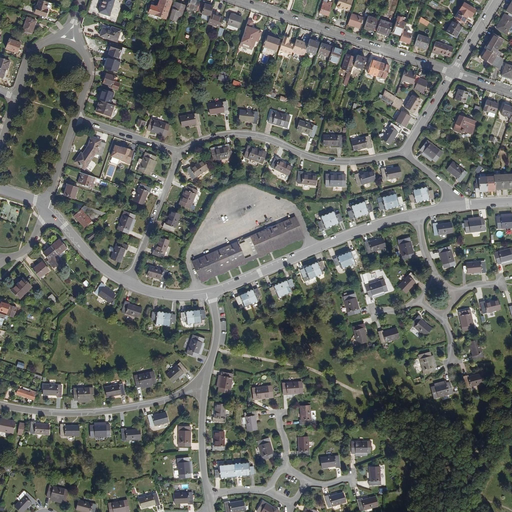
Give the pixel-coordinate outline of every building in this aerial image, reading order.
[(48,2),(43,0),(39,0),(35,13),(45,16),(48,9),(46,9),(48,2)] [(110,16),(115,0),(104,0),(100,13),(110,16)] [(151,6),(148,14),(158,17),(163,0),(160,0),(157,8),(151,6)] [(166,20),(172,1),(167,0),(163,0),(158,17),(166,20)] [(194,0),(191,0),(189,9),(197,11),(200,2),(194,0)] [(337,0),(336,3),(340,4),(341,1),(346,2),(343,8),(348,10),(351,0),(337,0)] [(338,10),(341,8),(343,8),(346,2),(341,1),(340,4),(336,3),(335,6),(336,6),(336,7),(337,9),(338,10)] [(183,18),(187,6),(176,2),(170,19),(178,22),(180,17),(183,18)] [(325,6),(326,3),(323,2),(319,13),(328,16),(331,8),(325,6)] [(204,4),(200,16),(208,18),(210,12),(212,7),(204,4)] [(475,11),(464,4),(460,10),(471,17),(475,11)] [(470,18),(471,17),(460,10),(459,11),(460,12),(455,19),(463,24),(468,16),(470,18)] [(208,18),(207,23),(219,28),(223,18),(216,16),(216,14),(210,12),(208,18)] [(229,24),(233,26),(237,16),(231,14),(227,24),(229,24)] [(358,28),(362,18),(351,14),(347,24),(358,28)] [(239,28),(243,18),(237,16),(233,26),(238,27),(239,28)] [(429,27),(432,23),(420,16),(419,21),(429,27)] [(371,32),(375,21),(367,18),(363,29),(371,32)] [(36,36),(41,23),(32,20),(27,32),(36,36)] [(392,34),(400,37),(402,32),(405,23),(397,20),(392,34)] [(388,36),(391,25),(379,21),(375,32),(380,34),(380,33),(388,36)] [(463,27),(454,21),(447,32),(456,38),(463,27)] [(511,27),(502,21),(499,27),(508,33),(511,27)] [(248,26),(242,43),(254,48),(256,42),(260,31),(252,28),(248,26)] [(505,38),(508,33),(499,27),(495,33),(505,38)] [(119,43),(123,31),(114,28),(113,31),(106,29),(103,37),(119,43)] [(407,44),(410,35),(402,32),(400,37),(399,41),(407,44)] [(414,46),(423,49),(426,38),(417,35),(414,46)] [(277,50),(290,54),(290,52),(293,45),(290,44),(290,46),(281,42),(283,37),(282,36),(277,50)] [(275,50),(278,40),(269,37),(265,48),(266,49),(267,47),(275,50)] [(286,42),(287,38),(283,37),(281,42),(290,46),(290,44),(286,42)] [(19,51),(23,41),(11,38),(8,47),(19,51)] [(502,44),(491,38),(485,48),(495,55),(502,44)] [(317,43),(308,39),(306,44),(304,51),(313,54),(317,43)] [(299,41),(294,40),(293,45),(290,52),(302,56),(304,51),(306,44),(302,43),(302,44),(299,43),(299,41)] [(450,58),(453,49),(435,42),(431,53),(435,55),(435,53),(439,54),(450,58)] [(325,56),(328,47),(319,44),(316,53),(325,56)] [(113,52),(111,59),(120,62),(125,49),(118,47),(115,45),(113,52)] [(336,63),(340,50),(332,47),(327,60),(336,63)] [(486,66),(501,75),(503,71),(504,67),(506,62),(495,55),(485,48),(476,63),(485,68),(486,66)] [(348,73),(353,58),(344,55),(340,69),(346,72),(343,81),(346,82),(349,73),(348,73)] [(360,69),(363,58),(355,56),(351,67),(360,69)] [(9,67),(11,62),(0,58),(0,77),(3,79),(6,70),(8,66),(9,67)] [(120,74),(123,63),(120,62),(111,59),(107,69),(120,74)] [(370,61),(366,73),(375,76),(379,63),(370,61)] [(383,79),(388,66),(379,63),(375,76),(383,79)] [(505,72),(502,80),(511,83),(511,81),(511,70),(506,69),(507,68),(504,67),(503,71),(505,72)] [(401,82),(413,86),(417,76),(417,75),(413,73),(412,74),(409,73),(405,72),(401,82)] [(118,83),(120,79),(107,75),(104,84),(110,86),(109,89),(115,91),(119,92),(121,84),(118,83)] [(158,87),(161,77),(156,75),(155,76),(153,83),(152,86),(158,87)] [(227,83),(228,78),(219,75),(217,80),(227,83)] [(420,79),(420,77),(417,76),(413,86),(412,89),(416,91),(424,94),(428,82),(420,79)] [(104,90),(100,101),(101,101),(111,105),(115,93),(104,90)] [(465,105),(469,94),(458,91),(455,102),(465,105)] [(382,92),(380,101),(389,106),(393,109),(398,112),(402,105),(382,92)] [(414,114),(421,101),(413,96),(405,109),(414,114)] [(112,117),(115,106),(111,105),(101,101),(98,112),(112,117)] [(495,116),(498,106),(486,102),(483,114),(488,115),(489,114),(495,116)] [(226,117),(231,116),(229,103),(210,106),(211,117),(226,114),(226,117)] [(511,109),(504,107),(502,116),(510,119),(511,113),(511,109)] [(259,127),(261,114),(242,113),(241,123),(255,124),(255,127),(259,127)] [(289,129),(292,118),(273,113),(270,124),(274,125),(273,127),(285,130),(285,128),(289,129)] [(404,130),(410,119),(401,114),(395,124),(404,130)] [(197,129),(201,128),(199,116),(181,119),(183,129),(196,127),(197,129)] [(459,120),(466,122),(466,121),(459,118),(456,124),(453,133),(461,136),(462,134),(466,135),(467,131),(464,128),(464,126),(458,124),(459,120)] [(470,122),(466,120),(466,121),(466,122),(459,120),(458,124),(464,126),(464,128),(467,131),(470,122)] [(166,137),(170,127),(151,121),(147,131),(151,132),(151,134),(162,138),(162,136),(166,137)] [(313,141),(318,128),(301,122),(297,132),(310,136),(309,139),(313,141)] [(398,136),(400,131),(390,125),(380,141),(388,146),(395,134),(398,136)] [(338,149),(343,149),(343,135),(324,137),(324,147),(338,146),(338,149)] [(370,149),(374,147),(370,135),(353,141),(356,151),(369,146),(370,149)] [(94,155),(97,156),(100,157),(101,158),(105,145),(99,143),(100,142),(91,139),(88,147),(85,152),(82,157),(83,158),(82,162),(78,159),(74,165),(84,171),(94,155)] [(437,163),(444,155),(428,142),(421,151),(424,153),(434,161),(437,163)] [(119,161),(130,165),(135,151),(115,145),(110,162),(118,165),(119,161)] [(216,163),(235,158),(231,147),(227,148),(227,147),(216,150),(216,151),(213,152),(216,163)] [(253,148),(253,149),(248,147),(245,158),(263,165),(267,154),(263,153),(264,152),(253,148)] [(423,155),(433,163),(434,161),(424,153),(423,155)] [(154,163),(156,159),(145,155),(138,174),(148,178),(150,174),(155,163),(154,163)] [(281,162),(282,159),(278,158),(273,169),(289,176),(293,167),(281,162)] [(194,183),(210,172),(204,164),(192,171),(190,170),(187,172),(194,183)] [(461,185),(469,175),(454,164),(448,172),(459,181),(458,183),(461,185)] [(110,165),(106,175),(112,177),(116,167),(110,165)] [(384,182),(403,178),(401,168),(388,171),(387,169),(382,170),(384,182)] [(361,188),(379,181),(375,172),(362,177),(361,175),(356,177),(361,188)] [(305,176),(305,173),(300,173),(299,185),(317,187),(318,177),(305,176)] [(94,179),(87,177),(82,175),(79,183),(82,184),(81,186),(93,191),(94,187),(93,187),(94,183),(92,183),(94,179)] [(499,191),(507,191),(506,175),(498,175),(498,176),(499,191)] [(343,178),(343,176),(332,176),(332,177),(328,177),(327,188),(347,189),(347,178),(343,178)] [(491,193),(499,192),(499,191),(498,176),(491,177),(491,193)] [(484,193),(491,193),(491,177),(483,177),(483,185),(478,186),(479,195),(484,194),(484,193)] [(74,201),(78,190),(68,186),(64,198),(74,201)] [(150,196),(151,192),(140,188),(133,205),(142,209),(147,195),(150,196)] [(192,213),(199,194),(188,190),(187,194),(186,193),(181,204),(183,205),(181,208),(192,213)] [(429,193),(428,190),(422,191),(425,203),(431,201),(430,200),(434,199),(432,192),(429,193)] [(419,203),(419,204),(425,203),(422,191),(416,193),(416,196),(413,197),(415,204),(419,203)] [(397,198),(396,195),(390,197),(393,208),(400,206),(399,205),(403,204),(401,197),(397,198)] [(388,210),(393,208),(390,197),(384,199),(385,202),(382,203),(384,210),(387,209),(388,210)] [(368,208),(367,205),(360,206),(364,218),(370,216),(370,215),(373,214),(371,207),(368,208)] [(357,219),(358,220),(364,218),(360,206),(354,208),(355,211),(351,213),(354,220),(357,219)] [(88,218),(95,212),(85,209),(82,212),(82,213),(75,220),(86,230),(88,229),(89,231),(95,225),(88,218)] [(132,223),(134,218),(123,214),(116,233),(127,237),(128,234),(132,223)] [(176,236),(182,219),(173,215),(168,228),(165,227),(163,231),(176,236)] [(296,215),(193,259),(201,284),(305,239),(296,215)] [(337,218),(336,215),(330,217),(334,228),(340,226),(340,225),(343,223),(340,216),(337,218)] [(329,231),(334,228),(330,217),(324,219),(326,222),(321,224),(325,231),(328,230),(329,231)] [(501,230),(511,228),(511,217),(503,218),(500,218),(501,230)] [(470,236),(489,233),(487,222),(484,223),(472,225),(468,226),(470,236)] [(439,240),(457,236),(455,227),(440,229),(440,227),(436,228),(439,240)] [(90,244),(96,238),(92,235),(87,241),(90,244)] [(413,240),(412,240),(410,236),(399,241),(407,260),(418,255),(416,251),(417,251),(413,240)] [(370,254),(387,248),(384,239),(371,244),(370,241),(365,243),(370,254)] [(165,262),(172,244),(163,241),(157,253),(155,252),(153,257),(165,262)] [(59,243),(56,246),(50,250),(53,253),(58,259),(67,251),(60,243),(59,243)] [(128,254),(129,250),(118,246),(111,263),(120,266),(125,253),(128,254)] [(450,269),(460,266),(455,247),(445,250),(446,254),(444,254),(448,265),(449,265),(450,269)] [(58,259),(53,253),(50,250),(43,256),(48,263),(48,264),(51,268),(50,268),(53,272),(59,267),(60,269),(64,266),(58,259)] [(511,261),(511,250),(500,254),(503,264),(507,263),(511,261)] [(345,271),(351,268),(357,265),(356,263),(359,261),(355,254),(352,255),(352,254),(346,257),(340,259),(340,261),(337,262),(340,270),(344,268),(345,271)] [(485,275),(490,274),(489,262),(471,264),(472,274),(485,273),(485,275)] [(49,271),(51,274),(53,272),(50,268),(51,268),(48,264),(45,266),(49,271)] [(36,281),(40,279),(46,274),(39,265),(34,270),(30,273),(36,281)] [(311,279),(313,282),(318,279),(324,277),(323,274),(326,272),(322,265),(319,266),(318,265),(313,267),(307,270),(308,272),(305,273),(308,280),(311,279)] [(166,288),(169,276),(151,272),(149,282),(162,285),(162,287),(166,288)] [(420,284),(423,280),(413,272),(401,286),(408,293),(418,282),(420,284)] [(388,291),(392,290),(388,279),(369,286),(373,297),(377,295),(388,291)] [(20,301),(32,288),(23,280),(19,284),(20,285),(13,294),(20,301)] [(287,283),(281,286),(276,288),(277,289),(273,290),(276,298),(280,296),(281,300),(287,297),(292,295),(291,291),(295,289),(291,282),(288,284),(287,283)] [(104,290),(105,287),(102,285),(95,295),(110,306),(116,298),(104,290)] [(247,310),(253,307),(258,305),(257,302),(260,300),(257,293),(253,294),(253,293),(248,296),(242,298),(243,299),(239,301),(242,308),(246,307),(247,310)] [(360,297),(358,298),(357,294),(346,297),(352,316),(363,313),(362,309),(363,309),(360,297)] [(488,314),(507,308),(504,298),(490,302),(490,300),(485,301),(488,314)] [(4,306),(1,305),(0,307),(0,315),(4,317),(7,318),(8,319),(13,320),(14,316),(16,311),(16,310),(9,307),(8,306),(7,306),(7,305),(6,305),(4,306)] [(130,309),(131,306),(127,305),(124,317),(142,322),(145,313),(130,309)] [(468,333),(479,331),(475,310),(464,313),(465,317),(464,317),(466,329),(467,329),(468,333)] [(157,329),(164,330),(172,331),(173,325),(177,325),(178,319),(174,318),(174,316),(166,315),(159,314),(159,316),(154,316),(153,322),(158,323),(157,329)] [(202,316),(202,314),(194,315),(196,329),(203,329),(202,323),(207,322),(206,316),(202,316)] [(187,330),(196,329),(194,315),(186,316),(186,317),(183,318),(183,323),(187,323),(187,330)] [(426,322),(427,321),(424,318),(415,327),(427,339),(435,331),(426,322)] [(367,330),(370,330),(369,325),(357,328),(361,346),(371,343),(367,330)] [(386,345),(404,340),(401,330),(387,334),(387,332),(383,333),(386,345)] [(477,362),(488,359),(484,340),(475,343),(478,357),(476,358),(477,362)] [(203,349),(205,345),(194,342),(188,361),(198,364),(199,361),(203,349)] [(438,370),(435,358),(434,354),(423,357),(428,377),(439,374),(438,370)] [(232,390),(236,370),(225,368),(224,372),(223,376),(222,384),(221,389),(232,390)] [(186,382),(190,379),(181,369),(167,382),(173,389),(185,380),(186,382)] [(472,389),(489,384),(487,374),(473,378),(472,376),(468,377),(472,389)] [(154,389),(157,389),(155,378),(136,382),(139,393),(142,392),(143,393),(154,390),(154,389)] [(301,390),(305,390),(304,379),(284,381),(285,392),(289,392),(289,393),(302,392),(301,390)] [(271,395),(275,395),(274,383),(254,385),(255,397),(259,396),(260,398),(271,397),(271,395)] [(439,401),(458,395),(456,384),(451,386),(440,389),(436,390),(439,401)] [(60,403),(61,391),(42,390),(41,400),(56,401),(56,403),(60,403)] [(123,403),(127,402),(125,390),(106,394),(108,404),(122,401),(123,403)] [(34,402),(37,393),(34,392),(33,396),(30,395),(28,400),(34,402)] [(90,406),(94,406),(93,394),(75,394),(75,406),(78,406),(90,406)] [(215,418),(228,418),(228,400),(218,400),(218,414),(215,414),(215,418)] [(300,423),(313,421),(311,403),(302,404),(303,418),(300,418),(300,423)] [(257,411),(259,411),(258,406),(247,408),(250,427),(259,426),(257,411)] [(154,433),(172,430),(170,420),(156,423),(156,421),(152,421),(154,433)] [(36,424),(36,421),(32,421),(31,434),(50,435),(50,425),(36,424)] [(80,427),(67,427),(67,424),(62,425),(62,437),(80,437),(80,427)] [(0,436),(10,438),(12,427),(0,425),(0,436)] [(92,437),(111,436),(111,425),(106,425),(96,426),(91,426),(92,437)] [(195,432),(193,432),(193,427),(182,427),(182,447),(193,447),(193,444),(195,444),(195,432)] [(19,441),(23,429),(16,428),(15,440),(19,441)] [(226,447),(227,428),(217,428),(217,442),(214,442),(214,447),(226,447)] [(125,444),(144,441),(143,432),(128,434),(128,432),(123,432),(125,444)] [(274,440),(273,440),(272,435),(261,438),(265,458),(276,455),(275,452),(276,452),(274,440)] [(299,455),(311,454),(309,435),(299,436),(300,450),(298,451),(299,455)] [(369,453),(373,453),(373,442),(353,442),(353,454),(357,453),(357,454),(369,453)] [(193,463),(192,458),(192,454),(181,455),(182,475),(193,474),(193,469),(193,463)] [(337,469),(342,469),(340,456),(322,458),(323,467),(337,466),(337,469)] [(236,475),(243,475),(251,475),(251,473),(255,473),(255,465),(250,465),(250,460),(243,460),(235,460),(228,461),(221,461),(221,467),(217,467),(217,475),(221,475),(221,476),(228,476),(236,475)] [(10,468),(12,463),(8,462),(5,472),(2,471),(0,475),(7,477),(10,468)] [(369,486),(382,484),(379,466),(370,467),(371,480),(368,481),(369,486)] [(67,498),(70,486),(49,481),(47,493),(51,494),(63,497),(67,498)] [(34,501),(38,498),(28,489),(17,500),(24,507),(33,499),(34,501)] [(190,502),(195,502),(194,489),(176,490),(176,501),(190,500),(190,502)] [(158,503),(162,502),(159,490),(140,496),(143,505),(157,501),(158,503)] [(329,508),(347,503),(345,493),(331,497),(330,495),(326,496),(329,508)] [(127,509),(131,508),(129,496),(110,500),(112,511),(115,510),(127,509)] [(362,511),(380,505),(377,496),(363,500),(362,498),(358,499),(362,511)] [(94,511),(97,501),(79,497),(77,507),(91,510),(90,511),(94,511)] [(245,498),(232,500),(232,497),(227,498),(228,510),(246,508),(245,498)] [(267,500),(266,501),(262,499),(257,508),(263,511),(277,511),(280,509),(276,507),(277,506),(267,500)]
